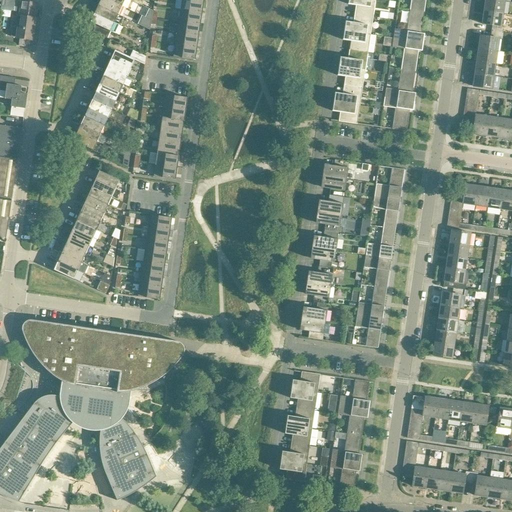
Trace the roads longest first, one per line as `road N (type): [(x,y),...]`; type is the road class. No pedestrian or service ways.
road 1 (residential): [(8,295),(166,319),(215,0)]
road 2 (residential): [(403,365),(436,157)]
road 3 (residential): [(320,141),(289,348)]
road 4 (residential): [(436,153),(460,0)]
road 5 (residential): [(386,511),(403,365)]
road 6 (residential): [(341,0),(320,141)]
road 7 (residential): [(289,348),(270,477)]
road 8 (residential): [(12,253),(31,126)]
road 9 (unclassified): [(12,253),(45,250),(86,166)]
road 10 (unclassified): [(31,126),(63,124),(100,44)]
